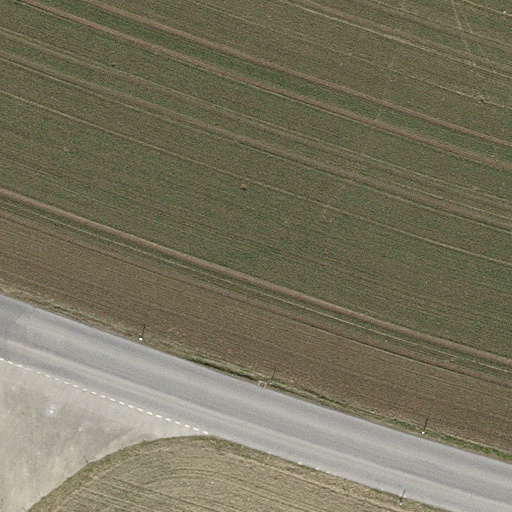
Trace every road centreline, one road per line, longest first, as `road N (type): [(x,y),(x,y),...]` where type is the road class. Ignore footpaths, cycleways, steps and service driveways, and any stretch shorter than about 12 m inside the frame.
road 1 (unclassified): [(511,491),(0,328)]
road 2 (track): [(2,511),(75,357)]
